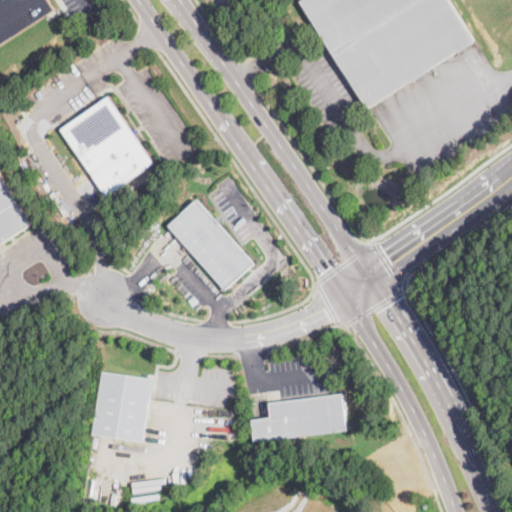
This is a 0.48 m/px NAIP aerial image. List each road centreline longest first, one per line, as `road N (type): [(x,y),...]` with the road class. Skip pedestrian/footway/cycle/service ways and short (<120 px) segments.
road 1 (primary): [(137,0),(391,373),(454,511)]
road 2 (primary): [(489,511),(447,404),(405,332),(176,0)]
road 3 (tertiary): [(107,298),(138,319),(196,336),(263,334),(329,306),(511,177)]
